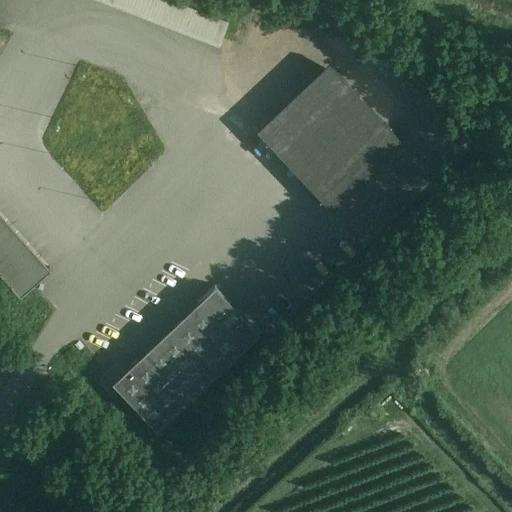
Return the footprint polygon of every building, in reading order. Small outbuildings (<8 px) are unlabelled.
[(201,0),(124,0),(236,38),(240,25),(226,20),(229,10),(201,0)] [(373,83),(394,61),(370,37),(365,42),(346,24),(330,42),(373,83)] [(269,134),(345,211),(414,142),(338,65),(269,134)] [(63,272),(0,202),(0,273),(28,304),(63,272)] [(114,396),(121,389),(155,426),(240,347),(241,348),(258,331),(215,284),(197,301),(198,302),(128,368),(121,359),(99,380),(114,396)]
